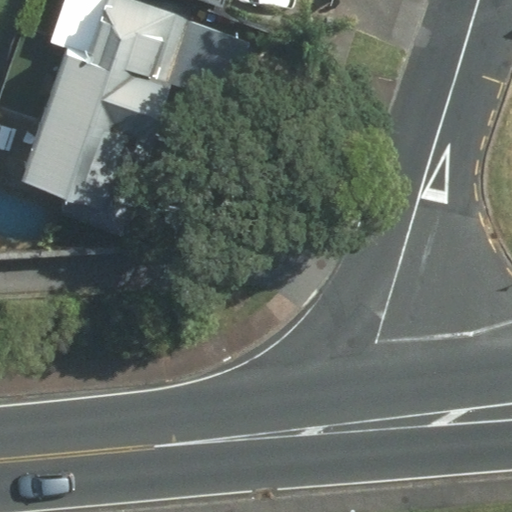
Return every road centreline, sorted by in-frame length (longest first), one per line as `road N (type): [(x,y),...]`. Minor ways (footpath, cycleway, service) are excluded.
road 1 (residential): [(350,420),(487,0)]
road 2 (secondary): [(0,450),(350,420)]
road 3 (secondary): [(350,420),(511,405)]
